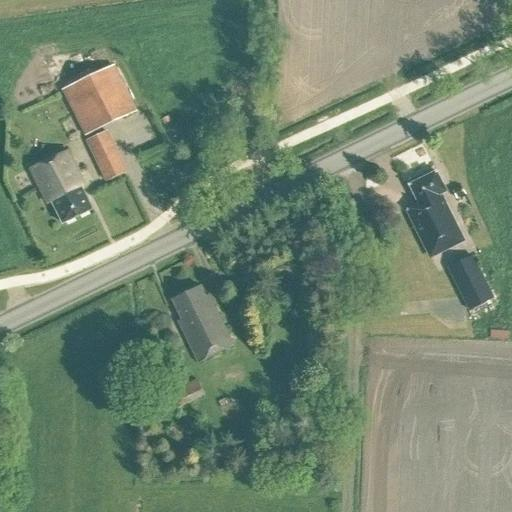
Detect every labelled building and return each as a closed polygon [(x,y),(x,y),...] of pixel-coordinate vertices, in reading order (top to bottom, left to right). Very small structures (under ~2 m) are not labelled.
[(85,135),(135,112),(113,67),(63,91),(85,135)] [(107,133),(92,140),(102,162),(118,155),(107,133)] [(81,188),(85,186),(69,151),(30,169),(48,204),(52,202),(63,224),(92,210),(81,188)] [(419,205),(406,211),(430,258),(464,241),(441,195),(446,192),(436,172),(410,186),(419,205)] [(453,191),(457,199),(466,195),(462,186),(453,191)] [(473,257),(456,265),(471,295),(487,286),(473,257)] [(209,295),(206,297),(200,287),(172,300),(181,320),(178,322),(198,364),(234,346),(209,295)] [(421,319),(444,316),(442,304),(419,307),(421,319)] [(234,372),(212,381),(216,390),(238,380),(234,372)] [(151,383),(167,416),(206,397),(197,380),(177,390),(169,374),(151,383)]
